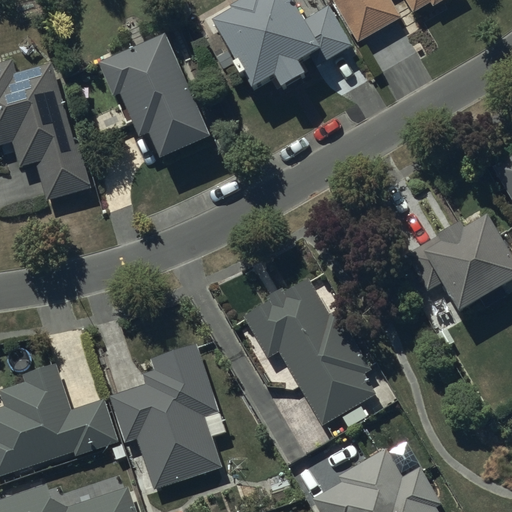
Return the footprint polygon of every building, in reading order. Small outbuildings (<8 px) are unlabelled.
[(230,21),(212,31),(251,102),(274,89),(280,101),(306,86),(299,74),(312,67),(316,74),(351,55),(328,13),(301,27),(286,0),(270,0),(262,5),(260,2),(229,19),(230,21)] [(339,0),(340,1),(334,4),(357,48),(402,23),(389,0),(402,0),(413,20),(432,10),(434,13),(457,0),(339,0)] [(166,45),(98,75),(113,109),(122,105),(140,148),(150,144),(161,169),(211,147),(166,45)] [(11,66),(0,68),(0,151),(12,149),(19,173),(36,169),(45,204),(87,193),(52,68),(14,78),(11,66)] [(511,160),(490,173),(511,210),(511,160)] [(407,263),(427,298),(440,290),(459,323),(511,291),(511,268),(487,227),(465,240),(460,231),(407,263)] [(270,309),(246,323),(269,363),(280,357),(323,433),(380,400),(368,380),(374,376),(338,315),(329,320),(309,285),(285,299),(283,295),(267,304),(270,309)] [(111,402),(125,447),(138,443),(155,494),(221,472),(204,421),(220,416),(197,349),(150,365),(153,376),(142,379),(146,390),(111,402)] [(0,481),(75,457),(76,462),(121,447),(106,402),(74,413),(59,368),(22,380),(25,387),(0,395),(0,399),(4,412),(0,413),(0,481)] [(402,483),(385,453),(336,481),(340,487),(311,504),(315,511),(434,511),(440,509),(419,473),(402,483)] [(46,493),(0,507),(0,511),(134,511),(128,492),(70,511),(67,511),(50,506),(46,493)]
